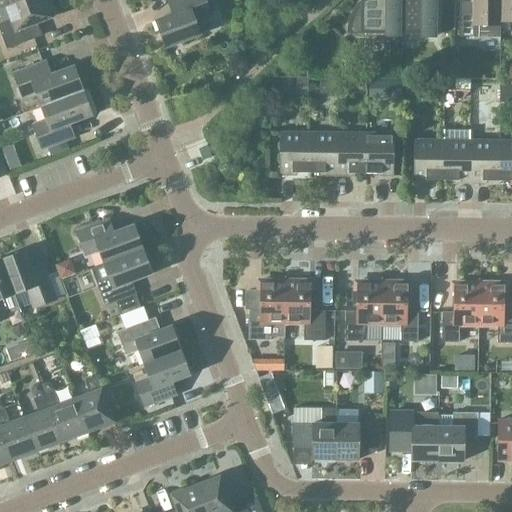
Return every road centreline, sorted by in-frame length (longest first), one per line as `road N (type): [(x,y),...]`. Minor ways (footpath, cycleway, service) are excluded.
road 1 (residential): [(511,230),(188,226)]
road 2 (residential): [(2,511),(246,420)]
road 3 (residential): [(413,492),(284,488),(265,470),(246,420)]
road 4 (residential): [(246,420),(188,264),(188,226)]
road 5 (residential): [(0,218),(163,157)]
road 6 (residential): [(104,0),(163,157)]
